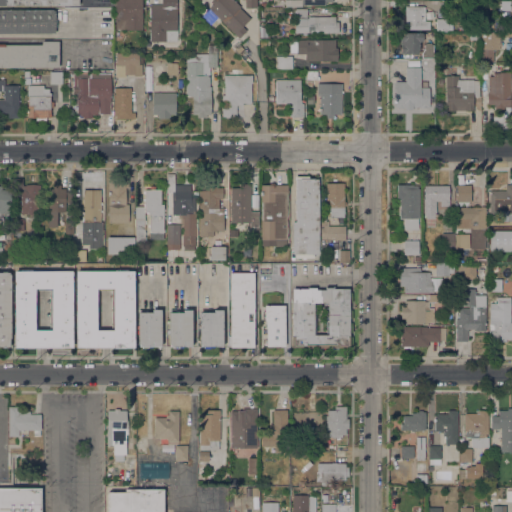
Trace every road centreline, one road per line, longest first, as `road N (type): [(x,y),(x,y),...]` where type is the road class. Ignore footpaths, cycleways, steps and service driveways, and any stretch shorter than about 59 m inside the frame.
road 1 (residential): [(511,374),(0,375)]
road 2 (tertiary): [(511,151),(0,151)]
road 3 (tertiary): [(368,511),(368,0)]
